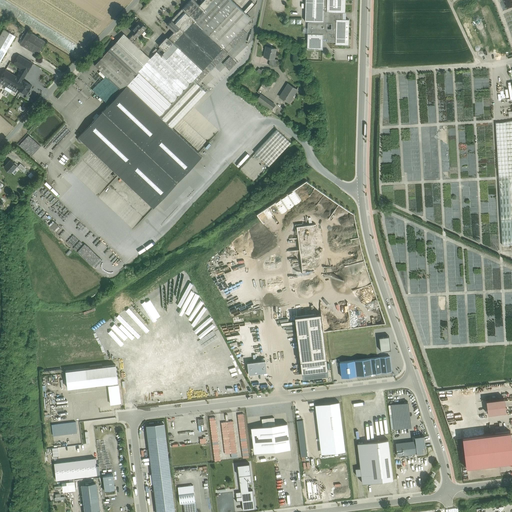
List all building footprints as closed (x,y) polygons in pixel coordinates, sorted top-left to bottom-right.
[(200,5),(194,0),(190,0),(182,9),(185,12),(189,16),(194,20),(204,9),(199,5),(200,5)] [(231,0),(200,0),(202,2),(200,5),(199,5),(204,9),(194,20),(223,48),(251,19),(231,0)] [(305,0),(305,21),(309,21),(336,22),(336,19),(343,19),(344,12),(345,12),(345,0),(305,0)] [(182,9),(171,20),(175,23),(185,12),(182,9)] [(185,12),(175,23),(171,20),(167,25),(174,32),(189,16),(185,12)] [(174,32),(168,38),(167,37),(159,45),(160,47),(162,49),(163,49),(165,51),(173,43),(194,20),(189,16),(174,32)] [(336,22),(309,21),(308,22),(307,49),(323,49),(323,39),(324,39),(324,40),(326,40),(326,39),(327,39),(327,42),(335,42),(335,45),(348,45),(349,19),(343,19),(336,19),(336,22)] [(194,20),(173,43),(177,47),(178,47),(202,70),(223,48),(194,20)] [(140,21),(131,31),(133,33),(137,37),(137,36),(146,27),(140,21)] [(4,29),(0,36),(0,61),(15,36),(4,29)] [(46,41),(28,31),(20,44),(38,55),(46,41)] [(145,44),(137,36),(137,37),(133,33),(129,38),(140,49),(145,44)] [(129,38),(124,34),(95,65),(108,78),(122,91),(127,86),(159,116),(193,80),(203,70),(202,70),(178,47),(177,47),(173,43),(165,51),(163,49),(162,49),(160,47),(157,50),(150,58),(140,49),(129,38)] [(277,48),(266,46),(264,57),(270,58),(274,59),(277,48)] [(32,63),(19,55),(13,64),(20,67),(19,70),(20,71),(16,76),(22,80),(32,63)] [(274,59),(270,58),(269,65),(277,66),(278,59),(274,59)] [(16,76),(6,70),(0,79),(0,82),(16,92),(18,88),(22,80),(16,76)] [(31,85),(22,80),(18,88),(26,94),(31,85)] [(193,80),(159,116),(167,123),(172,128),(206,92),(193,80)] [(288,84),(278,100),(286,106),(297,89),(288,84)] [(122,91),(78,137),(79,137),(77,138),(77,140),(80,142),(81,142),(82,141),(119,175),(167,123),(159,116),(127,86),(122,91)] [(275,105),(260,94),(256,101),(271,112),(275,105)] [(511,120),(502,122),(495,123),(498,177),(511,175),(511,120)] [(167,123),(119,175),(153,208),(202,156),(172,128),(167,123)] [(277,129),(255,153),(269,166),(291,143),(277,129)] [(11,160),(7,164),(4,167),(10,173),(17,165),(11,160)] [(296,192),(301,189),(309,184),(306,180),(293,188),(296,192)] [(294,189),(272,202),(279,213),(300,199),(294,189)] [(321,313),(295,316),(302,378),(328,375),(321,313)] [(389,336),(379,337),(381,351),(391,350),(389,336)] [(390,356),(370,358),(372,373),(391,371),(390,356)] [(370,358),(355,360),(356,375),(372,373),(370,358)] [(248,362),(249,373),(266,372),(265,360),(248,362)] [(356,375),(355,360),(340,362),(342,377),(356,375)] [(116,365),(66,371),(68,388),(89,385),(90,386),(91,386),(92,385),(118,382),(116,365)] [(108,404),(119,403),(118,384),(107,385),(108,404)] [(504,398),(486,400),(488,414),(506,411),(504,398)] [(328,452),(342,450),(337,402),(314,404),(319,456),(328,455),(328,452)] [(408,402),(391,404),(394,429),(411,427),(408,402)] [(249,457),(243,413),(238,414),(243,458),(249,457)] [(221,460),(215,417),(209,417),(215,461),(221,460)] [(263,426),(257,426),(260,452),(290,448),(287,423),(275,424),(274,417),(262,418),(263,426)] [(303,418),(296,419),(298,456),(305,455),(303,418)] [(75,421),(51,423),(52,435),(56,435),(57,446),(81,443),(80,433),(71,434),(72,437),(69,438),(68,433),(77,432),(75,421)] [(237,452),(233,421),(221,422),(225,454),(237,452)] [(164,423),(147,425),(153,479),(171,477),(164,423)] [(511,444),(510,431),(462,437),(466,467),(511,461),(511,444)] [(423,435),(415,436),(415,441),(417,452),(423,452),(422,447),(425,446),(423,435)] [(388,439),(357,442),(362,483),(393,479),(388,439)] [(415,441),(396,443),(398,455),(417,452),(415,441)] [(243,510),(255,508),(253,490),(249,490),(248,481),(252,481),(250,463),(238,465),(243,510)] [(113,474),(103,475),(103,476),(105,490),(115,489),(113,474)] [(174,511),(171,477),(153,479),(157,511),(174,511)] [(73,480),(62,481),(62,489),(74,488),(73,480)] [(98,511),(95,481),(80,482),(83,511),(98,511)] [(183,511),(196,511),(193,485),(178,487),(180,503),(183,503),(183,511)]
